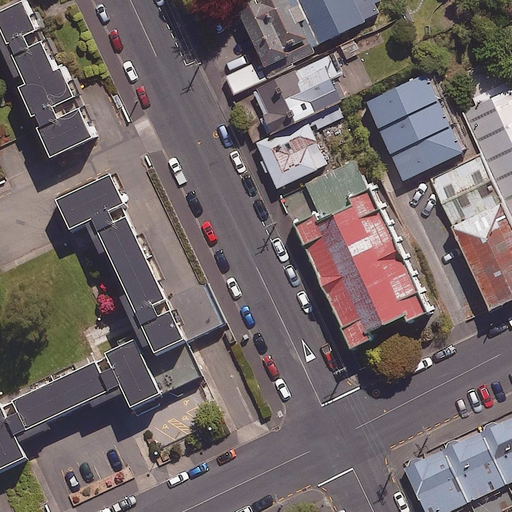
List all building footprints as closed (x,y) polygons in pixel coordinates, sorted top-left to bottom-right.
[(60,66),(28,0),(21,0),(0,10),(0,18),(10,39),(3,42),(56,154),(99,133),(66,63),(60,66)] [(296,0),(259,0),(243,7),(265,54),(312,33),(296,0)] [(366,0),(308,0),(326,38),(374,16),(366,0)] [(336,50),(266,82),(287,128),(357,96),(336,50)] [(230,75),(238,92),(267,77),(262,69),(257,72),(253,63),(230,75)] [(477,146),(436,66),(375,98),(416,178),(477,146)] [(511,184),(511,87),(477,102),(511,184)] [(323,122),(274,144),(291,182),(341,160),(323,122)] [(370,186),(357,160),(308,182),(321,209),(370,186)] [(73,231),(86,224),(101,255),(110,251),(159,355),(189,341),(124,205),(128,204),(114,176),(59,202),(73,231)] [(441,306),(385,184),(309,219),(365,341),(441,306)] [(511,299),(511,201),(462,223),(498,306),(511,299)] [(157,380),(138,340),(108,354),(109,357),(9,405),(7,403),(0,406),(0,472),(29,459),(21,444),(52,429),(49,422),(93,401),(97,409),(127,394),(134,409),(204,376),(197,361),(157,380)] [(511,418),(416,463),(438,511),(445,511),(511,481),(511,418)]
